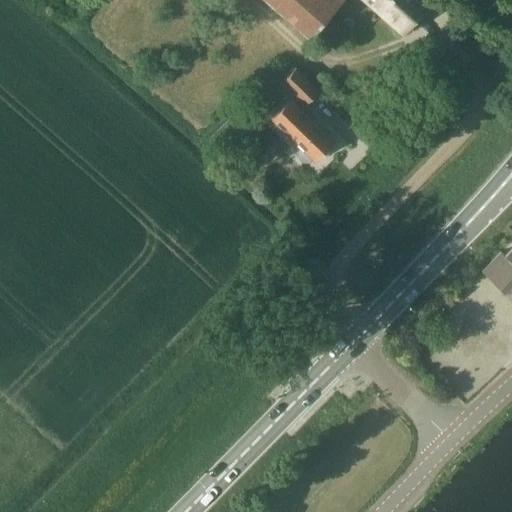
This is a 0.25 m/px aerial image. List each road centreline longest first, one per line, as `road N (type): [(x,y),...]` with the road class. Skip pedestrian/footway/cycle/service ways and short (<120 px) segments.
road 1 (secondary): [(186,511),(352,341)]
road 2 (secondary): [(352,341),(511,177)]
road 3 (unclassified): [(450,437),(352,341)]
